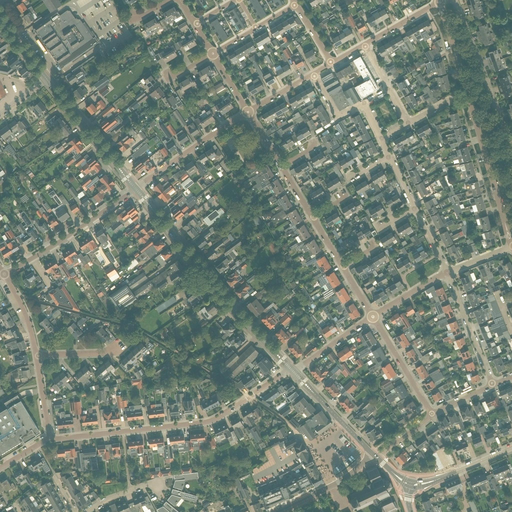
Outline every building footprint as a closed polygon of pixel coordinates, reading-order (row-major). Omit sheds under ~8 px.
[(17,6),(21,13),(27,9),(24,6),(28,3),(26,0),(23,3),(22,3),(17,6)] [(42,0),(51,12),(62,5),(58,0),(42,0)] [(468,6),(470,11),(483,6),(482,1),(479,2),(478,0),(471,0),(470,1),(471,5),(468,6)] [(251,7),(255,13),(262,9),(258,3),(251,7)] [(483,6),(470,11),(471,16),(475,15),(476,19),(483,17),(482,12),(485,11),(483,6)] [(174,7),(168,10),(173,17),(175,16),(177,18),(181,16),(178,10),(177,11),(174,7)] [(229,13),(232,18),(240,14),(236,8),(229,12),(229,13)] [(376,10),(378,13),(382,20),(388,17),(384,10),(381,11),(379,8),(376,10)] [(262,9),(255,13),(258,19),(266,15),(262,9)] [(24,16),(29,23),(33,21),(35,24),(42,19),(40,15),(35,19),(32,15),(35,12),(34,10),(30,12),(24,16)] [(61,69),(99,42),(84,22),(83,23),(81,21),(80,20),(75,19),(70,11),(67,10),(60,16),(57,12),(33,29),(57,64),(58,63),(59,65),(58,65),(61,69)] [(165,18),(161,20),(165,26),(167,25),(167,24),(171,22),(170,19),(173,17),(168,10),(163,14),(165,18)] [(378,13),(373,16),(377,23),(382,20),(378,13)] [(232,18),(236,24),(243,20),(240,14),(232,18)] [(348,20),(351,26),(352,28),(356,26),(360,32),(366,28),(361,20),(359,21),(355,23),(350,14),(346,17),(345,18),(346,19),(347,21),(348,20)] [(377,23),(373,16),(367,20),(371,27),(377,23)] [(292,17),(287,20),(291,27),(294,32),(296,36),(297,35),(295,31),(296,30),(295,28),(294,26),(297,24),(298,26),(301,25),(297,17),(294,19),(292,17)] [(155,18),(149,22),(155,31),(155,33),(158,31),(158,30),(162,27),(162,28),(164,31),(167,30),(165,26),(161,20),(157,23),(155,18)] [(209,24),(213,30),(220,25),(217,19),(209,24)] [(243,20),(236,24),(240,30),(247,26),(243,20)] [(287,20),(281,23),(285,31),(291,27),(287,20)] [(428,20),(422,24),(430,38),(434,36),(432,32),(431,32),(429,29),(432,27),(428,20)] [(155,31),(149,22),(143,25),(146,29),(142,32),(145,38),(148,36),(148,35),(152,33),(155,31)] [(276,27),(280,34),(283,38),(282,38),(285,43),(288,41),(286,37),(285,37),(283,32),(285,31),(281,23),(276,27)] [(422,24),(417,27),(423,38),(427,35),(429,38),(430,38),(422,24)] [(477,32),(479,37),(492,33),(490,27),(488,28),(486,24),(479,27),(480,31),(477,32)] [(213,30),(216,35),(224,31),(220,25),(213,30)] [(341,35),(338,36),(342,43),(348,40),(344,33),(342,30),(340,26),(337,27),(341,35)] [(274,37),(280,34),(276,27),(270,30),(274,37)] [(423,38),(417,27),(411,30),(417,40),(417,41),(423,38)] [(349,29),(344,33),(348,40),(353,36),(349,29)] [(417,40),(411,30),(408,31),(405,32),(406,33),(405,33),(408,38),(409,40),(412,38),(414,42),(417,40)] [(224,31),(216,35),(220,42),(228,38),(224,31)] [(266,32),(260,36),(265,43),(270,40),(266,32)] [(492,33),(479,37),(480,42),(484,41),(485,45),(492,43),(491,39),(494,38),(492,33)] [(189,39),(187,41),(191,48),(197,44),(194,40),(195,39),(192,34),(188,37),(189,39)] [(342,43),(338,36),(335,38),(333,35),(330,36),(336,47),(342,43)] [(178,42),(175,44),(179,49),(183,47),(185,51),(191,48),(187,41),(184,36),(181,37),(183,40),(178,43),(178,42)] [(265,43),(260,36),(255,39),(259,47),(262,45),(268,55),(271,53),(268,48),(265,43)] [(405,44),(404,43),(400,36),(394,39),(398,46),(400,49),(401,51),(404,50),(402,46),(405,44)] [(400,49),(398,46),(394,39),(392,41),(391,40),(388,42),(389,43),(394,52),(400,49)] [(433,43),(436,48),(439,46),(439,47),(443,44),(441,39),(433,43)] [(251,42),(245,45),(249,52),(255,49),(251,42)] [(389,43),(383,46),(387,53),(389,56),(394,52),(389,43)] [(164,47),(168,52),(172,59),(177,56),(175,52),(179,49),(175,44),(173,45),(173,46),(169,48),(167,45),(164,47)] [(245,45),(239,48),(244,56),(249,52),(245,45)] [(387,53),(383,46),(377,49),(379,53),(378,54),(381,59),(386,56),(385,54),(387,53)] [(439,46),(436,48),(430,51),(433,56),(437,54),(442,52),(439,47),(439,46)] [(168,53),(168,52),(165,54),(163,51),(159,54),(159,53),(155,55),(150,47),(147,49),(156,63),(163,58),(166,63),(168,61),(172,59),(168,53)] [(239,48),(234,52),(238,59),(244,56),(239,48)] [(284,54),(287,59),(292,56),(287,48),(282,51),(284,54)] [(304,55),(306,58),(309,62),(316,58),(314,55),(315,54),(313,50),(304,55)] [(487,58),(489,63),(502,59),(501,53),(498,54),(496,50),(494,51),(489,53),(490,57),(487,58)] [(238,59),(234,52),(231,53),(231,52),(228,54),(229,55),(228,55),(233,62),(236,60),(241,69),(243,68),(240,63),(238,59)] [(268,64),(271,69),(274,67),(267,55),(264,57),(268,64)] [(299,55),(291,60),(293,64),(295,63),(297,67),(301,65),(301,66),(304,65),(303,64),(304,64),(299,55)] [(14,64),(18,61),(15,56),(7,63),(10,67),(12,70),(14,69),(16,67),(14,64)] [(358,58),(353,60),(354,61),(354,62),(360,73),(365,81),(355,87),(361,99),(364,97),(363,95),(364,97),(365,96),(371,93),(373,92),(376,90),(375,88),(377,86),(366,68),(364,69),(363,68),(366,66),(361,59),(359,60),(358,58)] [(502,59),(489,63),(490,68),(494,67),(495,71),(502,69),(501,65),(504,64),(502,59)] [(435,63),(436,69),(444,67),(442,60),(435,63)] [(351,63),(341,69),(344,76),(347,74),(354,87),(365,81),(360,73),(354,62),(351,64),(351,63)] [(18,73),(23,78),(28,73),(21,65),(19,67),(21,70),(18,73)] [(288,65),(282,68),(286,75),(292,72),(288,65)] [(209,66),(204,69),(208,76),(210,74),(212,77),(216,74),(213,69),(212,70),(209,66)] [(444,67),(436,69),(433,70),(433,73),(437,72),(438,75),(446,73),(444,67)] [(286,75),(282,68),(276,72),(280,79),(286,75)] [(200,77),(197,79),(200,85),(203,83),(202,83),(207,80),(205,78),(208,76),(204,69),(198,73),(200,77)] [(86,78),(82,73),(80,70),(74,74),(67,79),(71,84),(77,80),(79,82),(86,78)] [(500,83),(497,84),(499,89),(511,84),(511,83),(511,79),(508,80),(507,76),(506,73),(501,75),(501,78),(499,79),(500,83)] [(336,84),(338,83),(333,74),(331,75),(330,74),(321,79),(330,94),(333,93),(333,94),(340,91),(336,84)] [(256,79),(252,82),(258,92),(263,88),(260,83),(263,82),(259,75),(255,78),(256,79)] [(265,79),(268,85),(275,81),(272,75),(265,79)] [(437,85),(439,84),(448,81),(446,75),(439,77),(436,78),(438,84),(437,85)] [(94,85),(98,91),(110,83),(110,82),(106,76),(94,85)] [(147,89),(156,82),(151,76),(146,79),(145,77),(140,81),(143,84),(144,84),(146,83),(147,84),(144,86),(147,89)] [(397,84),(400,90),(407,86),(404,80),(405,80),(406,78),(404,76),(398,79),(400,83),(397,84)] [(190,77),(184,81),(189,87),(191,86),(193,88),(197,86),(200,85),(197,79),(193,81),(190,77)] [(422,77),(420,79),(423,85),(428,83),(427,80),(425,81),(422,77)] [(420,79),(417,80),(411,84),(412,86),(418,82),(421,87),(423,85),(420,79)] [(189,87),(184,81),(179,84),(181,88),(176,91),(180,97),(183,95),(183,94),(187,92),(186,89),(189,87)] [(437,85),(433,88),(435,90),(437,89),(439,90),(441,91),(443,90),(450,88),(448,81),(439,84),(437,85)] [(258,92),(252,82),(246,85),(246,84),(243,86),(246,92),(249,90),(252,95),(258,92)] [(407,86),(400,90),(404,95),(410,92),(409,88),(412,87),(410,84),(407,86)] [(511,84),(499,89),(500,94),(504,93),(505,97),(510,96),(511,94),(511,92),(511,91),(511,90),(511,84)] [(85,88),(82,90),(79,87),(73,92),(79,99),(88,92),(85,88)] [(99,92),(103,96),(109,91),(105,87),(99,92)] [(155,96),(157,99),(164,94),(159,87),(150,95),(153,98),(155,96)] [(311,87),(305,90),(309,97),(310,100),(313,98),(312,96),(315,94),(311,87)] [(305,90),(300,94),(304,100),(309,97),(305,90)] [(135,98),(138,101),(145,94),(143,92),(135,98)] [(427,92),(424,94),(421,96),(424,102),(428,100),(429,103),(432,101),(427,92)] [(333,100),(339,110),(344,107),(345,108),(356,102),(352,94),(346,97),(344,93),(333,100)] [(405,97),(408,103),(415,99),(411,93),(405,97)] [(145,94),(138,101),(140,103),(147,97),(145,94)] [(300,94),(294,97),(298,104),(299,106),(300,106),(305,103),(303,100),(304,100),(300,94)] [(171,106),(174,110),(183,104),(178,98),(175,100),(172,95),(168,98),(167,96),(163,99),(166,104),(168,103),(171,107),(171,106)] [(228,97),(222,102),(228,111),(233,107),(231,103),(232,102),(228,97)] [(298,104),(294,97),(288,100),(292,107),(293,107),(294,109),(299,106),(298,104)] [(415,99),(408,103),(411,109),(418,105),(416,102),(420,100),(418,97),(415,99)] [(98,104),(94,107),(92,104),(87,108),(92,114),(100,107),(102,109),(106,106),(101,100),(97,103),(98,104)] [(140,104),(137,101),(131,106),(134,110),(140,104)] [(41,113),(46,108),(40,102),(34,107),(37,110),(34,112),(34,111),(33,112),(39,119),(43,116),(41,113)] [(215,106),(212,108),(216,113),(220,111),(222,115),(228,111),(222,102),(215,106)] [(284,103),(279,106),(282,113),(283,112),(288,109),(284,103)] [(316,111),(317,114),(324,110),(321,104),(306,113),(307,116),(311,114),(316,111)] [(97,121),(103,128),(115,118),(111,112),(115,109),(111,105),(101,114),(104,117),(101,120),(101,119),(97,121)] [(279,106),(273,109),(277,116),(278,118),(281,116),(281,117),(284,115),(283,112),(282,113),(279,106)] [(201,112),(202,113),(209,124),(215,120),(212,116),(216,113),(212,108),(210,110),(206,113),(204,110),(201,112)] [(273,109),(267,112),(273,123),(276,121),(274,117),(277,116),(273,109)] [(186,124),(176,110),(173,112),(183,127),(186,124)] [(317,114),(321,120),(327,116),(324,110),(317,114)] [(273,123),(267,112),(262,116),(266,122),(269,120),(272,127),(269,129),(272,133),(277,129),(273,123)] [(202,113),(199,115),(200,116),(196,119),(194,120),(197,126),(201,123),(204,127),(209,124),(202,113)] [(362,120),(359,115),(356,116),(355,113),(350,116),(351,119),(352,118),(355,124),(362,120)] [(450,115),(452,121),(459,119),(457,113),(450,115)] [(305,123),(309,121),(305,114),(304,115),(304,114),(297,119),(299,122),(303,119),(305,123)] [(56,116),(50,120),(56,127),(58,131),(66,124),(60,117),(58,119),(56,116)] [(327,116),(321,120),(317,122),(319,124),(322,122),(324,125),(331,121),(327,116)] [(115,118),(103,128),(106,132),(107,131),(108,133),(119,123),(117,120),(115,118)] [(21,121),(26,128),(30,125),(25,119),(21,121)] [(43,119),(34,124),(36,127),(45,122),(43,119)] [(114,130),(117,133),(129,123),(126,119),(121,123),(122,124),(114,130)] [(459,119),(452,121),(445,123),(446,126),(449,125),(450,129),(461,125),(459,119)] [(355,124),(358,130),(365,126),(362,120),(355,124)] [(15,121),(8,126),(7,126),(12,131),(13,132),(12,132),(14,134),(18,131),(19,132),(24,127),(20,121),(17,123),(15,121)] [(347,129),(343,122),(342,121),(338,123),(341,128),(343,132),(346,130),(345,130),(347,129)] [(189,131),(193,136),(199,132),(196,128),(195,126),(192,123),(190,125),(187,127),(189,131)] [(314,123),(311,125),(313,129),(314,129),(317,134),(323,131),(320,127),(317,129),(314,123)] [(340,134),(341,134),(341,133),(343,132),(341,128),(338,123),(335,125),(334,126),(338,132),(340,134)] [(58,131),(61,136),(60,137),(62,139),(69,134),(72,132),(70,129),(66,124),(58,131)] [(166,127),(173,136),(176,133),(170,124),(166,127)] [(305,124),(299,127),(301,130),(305,137),(310,134),(305,124)] [(427,124),(422,128),(425,134),(431,131),(427,124)] [(116,144),(119,148),(132,138),(137,134),(141,131),(136,125),(132,128),(134,131),(123,139),(116,144)] [(7,126),(8,126),(7,126),(0,131),(0,133),(4,139),(4,138),(8,143),(12,139),(9,135),(12,132),(13,132),(12,131),(7,126)] [(360,134),(360,135),(367,132),(365,126),(358,130),(352,133),(353,136),(354,137),(360,134)] [(301,130),(299,127),(297,129),(297,130),(293,133),(295,136),(296,135),(299,140),(300,141),(303,139),(302,138),(305,137),(301,130)] [(451,134),(452,137),(463,134),(461,127),(454,129),(455,133),(451,134)] [(425,134),(422,128),(416,131),(420,138),(422,136),(424,139),(427,138),(425,134)] [(178,138),(177,138),(181,144),(188,139),(184,133),(184,134),(182,130),(179,132),(176,135),(178,138)] [(288,147),(284,140),(278,130),(273,134),(275,138),(278,135),(279,137),(282,142),(275,146),(278,150),(281,148),(283,150),(288,147)] [(141,131),(137,134),(141,140),(146,137),(142,131),(141,131)] [(367,132),(360,135),(363,141),(370,138),(367,132)] [(411,132),(405,135),(409,141),(414,138),(411,132)] [(321,138),(324,143),(331,139),(327,134),(321,138)] [(457,139),(458,142),(465,140),(465,139),(466,139),(465,136),(464,136),(463,134),(452,137),(449,138),(450,141),(457,139)] [(405,135),(399,138),(403,145),(409,141),(405,135)] [(63,147),(66,151),(80,141),(77,138),(75,137),(63,147)] [(290,137),(284,140),(288,147),(291,145),(291,146),(294,144),(294,143),(290,137)] [(331,139),(324,143),(328,149),(334,145),(333,142),(336,140),(334,137),(331,139)] [(132,138),(119,148),(123,152),(129,147),(135,142),(133,141),(134,140),(132,138)] [(403,145),(399,138),(393,141),(397,148),(400,146),(403,151),(400,153),(401,156),(407,152),(403,145)] [(173,143),(170,139),(168,141),(166,139),(163,141),(165,143),(170,152),(176,148),(173,143)] [(364,143),(367,149),(374,146),(371,140),(364,143)] [(80,141),(66,151),(68,153),(74,148),(76,150),(78,153),(83,149),(81,146),(82,146),(82,144),(80,141)] [(136,147),(132,151),(134,153),(144,146),(146,144),(144,141),(138,146),(136,147)] [(417,146),(412,148),(414,151),(422,147),(419,142),(416,144),(417,146)] [(7,150),(12,156),(16,153),(9,144),(5,147),(6,148),(6,149),(7,150)] [(134,153),(131,156),(134,160),(147,149),(144,146),(134,153)] [(374,146),(367,149),(364,151),(365,154),(369,152),(370,155),(377,152),(374,146)] [(457,154),(458,157),(469,153),(467,147),(460,149),(461,153),(457,154)] [(206,152),(209,156),(211,159),(214,157),(215,159),(222,154),(217,148),(213,151),(212,148),(206,152)] [(358,156),(357,155),(355,151),(353,149),(350,151),(354,159),(358,156)] [(322,152),(316,156),(320,162),(322,165),(331,159),(329,154),(324,157),(322,152)] [(198,158),(201,162),(202,163),(205,161),(207,164),(210,162),(204,153),(198,158)] [(342,155),(344,159),(348,165),(354,162),(349,153),(347,153),(345,154),(344,153),(342,155)] [(416,158),(415,155),(413,156),(411,153),(401,158),(404,164),(411,161),(416,158)] [(458,157),(454,158),(454,159),(455,160),(458,159),(459,163),(471,160),(469,153),(458,157)] [(82,169),(84,171),(96,161),(93,157),(91,159),(87,155),(83,158),(82,157),(76,162),(78,165),(85,159),(87,162),(86,162),(87,163),(81,168),(82,169)] [(133,165),(136,169),(148,159),(146,156),(140,161),(139,160),(133,165)] [(320,162),(316,156),(311,159),(315,166),(320,162)] [(65,162),(68,166),(74,161),(72,157),(65,162)] [(148,159),(136,169),(139,172),(145,167),(146,169),(148,173),(156,168),(153,164),(153,165),(150,161),(148,159)] [(344,159),(339,162),(343,169),(348,165),(344,159)] [(96,161),(84,171),(82,173),(84,176),(90,172),(93,176),(98,171),(102,168),(96,161)] [(411,161),(404,164),(407,170),(414,166),(411,161)] [(185,167),(188,171),(190,175),(198,170),(192,162),(185,167)] [(310,169),(305,162),(305,163),(305,162),(302,163),(302,164),(300,166),(306,176),(309,175),(306,171),(310,169)] [(464,164),(466,170),(473,168),(471,162),(464,164)] [(199,166),(201,169),(205,174),(208,172),(202,164),(199,166)] [(258,177),(263,174),(270,170),(267,165),(261,168),(259,165),(246,173),(248,176),(255,171),(255,172),(259,170),(260,173),(257,175),(258,177)] [(302,181),(304,185),(309,181),(306,176),(300,166),(294,169),(298,176),(301,174),(305,179),(302,181)] [(336,166),(333,167),(335,171),(334,171),(338,177),(342,175),(336,166)] [(411,178),(418,174),(421,173),(420,170),(417,171),(415,168),(408,172),(411,178)] [(475,174),(473,168),(466,170),(463,171),(464,177),(475,174)] [(263,174),(267,180),(273,175),(270,170),(263,174)] [(382,171),(376,174),(380,181),(382,183),(384,182),(382,180),(386,177),(382,171)] [(181,184),(185,190),(194,183),(189,177),(186,173),(183,176),(186,180),(181,184)] [(371,183),(376,192),(377,194),(380,193),(381,192),(377,185),(376,186),(375,184),(380,181),(376,174),(371,178),(373,182),(371,183)] [(418,174),(411,178),(414,184),(421,180),(418,174)] [(99,186),(97,188),(99,191),(112,181),(110,178),(108,178),(105,175),(100,179),(99,179),(99,180),(102,183),(99,186)] [(317,181),(321,188),(323,186),(321,181),(318,177),(318,176),(314,179),(316,182),(317,181)] [(444,176),(439,179),(444,189),(448,187),(446,180),(444,176)] [(83,188),(92,181),(89,178),(81,185),(83,188)] [(332,181),(336,188),(341,184),(337,178),(332,181)] [(270,187),(272,190),(280,185),(277,179),(270,183),(269,181),(266,183),(261,186),(262,188),(263,189),(267,186),(268,188),(270,187)] [(321,181),(323,186),(326,190),(328,189),(330,191),(336,188),(332,181),(326,185),(323,180),(321,181)] [(92,181),(85,187),(87,190),(89,189),(93,185),(94,184),(92,181)] [(99,192),(93,197),(98,202),(104,197),(103,196),(106,194),(105,192),(108,190),(109,191),(114,186),(115,184),(112,181),(99,191),(100,192),(99,192)] [(366,181),(360,184),(364,191),(370,187),(366,181)] [(425,188),(429,185),(428,183),(425,184),(424,181),(415,185),(418,191),(425,188)] [(479,188),(478,185),(479,185),(478,182),(477,182),(470,184),(470,183),(467,184),(466,185),(465,187),(466,189),(467,189),(468,191),(472,190),(479,188)] [(30,188),(34,194),(38,192),(35,189),(36,188),(32,183),(30,185),(30,184),(27,185),(30,189),(30,188)] [(155,193),(158,196),(171,185),(169,183),(166,186),(164,184),(162,186),(159,183),(154,188),(156,190),(156,191),(155,193)] [(364,191),(360,184),(354,188),(358,194),(361,192),(364,196),(366,195),(364,191)] [(431,192),(429,188),(431,187),(430,184),(429,185),(425,188),(418,191),(421,197),(431,192)] [(18,195),(23,191),(19,185),(13,189),(18,195)] [(171,185),(158,196),(160,199),(162,199),(165,202),(171,197),(168,194),(174,189),(172,187),(171,185)] [(267,203),(270,201),(275,198),(274,196),(283,190),(280,185),(272,190),(274,193),(272,194),(273,196),(268,198),(269,199),(265,201),(267,203)] [(68,189),(68,190),(74,198),(77,196),(78,195),(72,186),(71,187),(68,189)] [(313,188),(315,191),(319,198),(325,194),(321,188),(318,190),(316,186),(313,188)] [(479,188),(468,191),(469,194),(472,193),(473,196),(481,194),(479,188)] [(315,191),(310,195),(314,201),(319,198),(315,191)] [(79,199),(80,201),(81,201),(84,206),(90,202),(87,198),(89,196),(86,192),(83,193),(85,195),(83,196),(79,199)] [(380,193),(377,194),(383,203),(385,201),(382,196),(383,195),(381,192),(380,193)] [(24,202),(28,197),(24,194),(20,199),(24,202)] [(64,205),(58,197),(56,194),(52,197),(59,206),(60,205),(63,203),(64,206),(64,205)] [(376,199),(380,205),(383,203),(377,194),(373,197),(375,200),(376,199)] [(68,203),(62,195),(58,197),(64,205),(68,203)] [(171,212),(174,216),(187,206),(196,198),(195,197),(191,197),(186,202),(180,195),(173,201),(173,202),(178,207),(171,212)] [(277,202),(279,206),(289,200),(285,195),(278,199),(280,201),(277,202)] [(385,201),(389,208),(395,205),(391,198),(389,195),(387,196),(389,199),(385,201)] [(391,198),(395,205),(401,201),(397,195),(391,198)] [(472,206),(476,205),(483,202),(481,196),(474,198),(475,202),(471,203),(472,206)] [(289,200),(279,206),(278,207),(279,208),(280,209),(281,209),(282,209),(284,208),(285,210),(292,206),(289,200)] [(424,203),(427,209),(434,205),(431,200),(424,203)] [(353,203),(347,206),(351,213),(352,214),(363,208),(361,205),(359,201),(358,201),(353,204),(353,203)] [(473,212),(474,216),(480,214),(479,211),(485,209),(483,202),(476,205),(478,211),(473,212)] [(79,209),(76,205),(75,204),(72,206),(71,203),(68,205),(73,213),(79,209)] [(434,205),(427,209),(430,215),(438,211),(437,210),(438,209),(439,210),(442,209),(439,203),(434,206),(434,205)] [(122,218),(135,208),(132,205),(125,210),(121,213),(117,216),(114,218),(118,222),(122,218)] [(380,205),(375,208),(379,215),(384,211),(380,205)] [(187,206),(174,216),(177,220),(184,215),(182,213),(189,208),(187,206)] [(351,213),(347,206),(341,210),(345,216),(351,213)] [(365,211),(367,215),(368,215),(369,217),(372,216),(373,218),(379,215),(375,208),(373,206),(365,211)] [(187,212),(190,215),(196,210),(193,207),(187,212)] [(39,210),(43,216),(43,215),(52,228),(58,223),(52,214),(48,216),(46,212),(43,208),(39,210)] [(66,212),(64,208),(59,211),(58,210),(56,211),(54,208),(52,209),(58,218),(59,217),(62,222),(63,220),(64,221),(67,220),(66,219),(70,216),(66,211),(66,212)] [(133,222),(138,217),(136,215),(135,215),(135,214),(138,212),(135,208),(122,218),(125,222),(130,218),(133,222)] [(204,219),(209,226),(221,216),(225,214),(221,208),(217,211),(216,210),(204,219)] [(289,221),(290,220),(299,215),(295,209),(286,215),(289,221)] [(272,217),(274,220),(279,216),(284,213),(285,213),(283,210),(278,213),(272,217)] [(279,216),(274,220),(272,221),(273,223),(276,223),(283,220),(281,218),(285,216),(284,213),(279,216)] [(336,213),(331,216),(335,223),(340,219),(336,213)] [(431,217),(434,223),(441,219),(443,218),(444,218),(444,217),(442,215),(439,216),(438,213),(431,217)] [(478,219),(480,225),(489,222),(487,216),(482,217),(481,214),(480,214),(474,216),(475,216),(474,216),(475,220),(478,219)] [(287,229),(289,231),(296,226),(295,224),(302,220),(299,215),(290,220),(292,223),(290,224),(291,226),(287,229)] [(41,225),(35,216),(30,219),(33,225),(35,224),(40,231),(41,230),(43,233),(49,229),(44,222),(41,225)] [(335,223),(331,216),(325,220),(329,226),(335,223)] [(441,219),(434,223),(437,228),(444,225),(443,225),(445,224),(447,227),(453,224),(451,220),(446,223),(443,218),(441,219)] [(199,226),(202,224),(200,222),(199,223),(196,220),(194,221),(193,219),(183,227),(192,238),(202,230),(199,226)] [(111,228),(115,233),(124,226),(119,221),(111,228)] [(489,222),(480,225),(477,226),(478,229),(482,227),(483,231),(491,229),(489,222)] [(28,234),(25,230),(21,223),(17,226),(22,234),(19,236),(18,236),(16,237),(21,246),(24,243),(26,245),(30,242),(32,240),(28,234)] [(402,226),(406,233),(407,235),(413,231),(408,223),(402,226)] [(38,237),(33,230),(29,224),(27,226),(29,228),(25,230),(28,234),(32,240),(32,241),(38,237)] [(297,234),(298,236),(308,230),(306,227),(305,227),(304,225),(298,229),(296,226),(289,231),(285,234),(286,237),(290,234),(292,237),(295,235),(297,234)] [(134,226),(125,232),(128,236),(137,229),(134,226)] [(136,236),(138,239),(151,229),(149,226),(147,226),(141,230),(142,230),(139,232),(140,233),(136,236)] [(406,233),(402,226),(396,229),(401,236),(406,233)] [(196,243),(200,248),(207,243),(204,239),(215,231),(212,227),(205,233),(201,236),(202,237),(196,243)] [(354,230),(351,232),(357,240),(359,239),(360,240),(366,237),(362,230),(360,227),(354,230)] [(367,227),(362,230),(366,237),(371,233),(367,227)] [(9,228),(4,232),(7,236),(8,235),(10,237),(14,235),(12,233),(9,228)] [(151,229),(138,239),(140,242),(141,241),(144,244),(148,240),(148,239),(149,239),(148,238),(153,234),(154,232),(151,229)] [(107,239),(106,236),(102,230),(95,234),(99,240),(102,244),(100,245),(102,248),(108,245),(105,240),(107,239)] [(295,248),(298,246),(303,243),(302,241),(310,236),(307,231),(308,230),(298,236),(300,241),(301,241),(296,244),(290,247),(292,250),(295,248)] [(440,235),(443,241),(450,237),(453,236),(452,233),(448,235),(447,231),(440,235)] [(484,233),(486,239),(493,237),(491,231),(484,233)] [(346,236),(343,237),(349,247),(355,243),(354,242),(357,240),(351,232),(349,233),(351,237),(347,239),(346,236)] [(391,233),(386,236),(391,245),(397,242),(398,243),(400,242),(395,233),(393,235),(391,233)] [(450,237),(443,241),(446,247),(453,243),(451,240),(452,239),(453,240),(460,236),(458,233),(456,234),(453,236),(450,237)] [(391,245),(386,236),(383,238),(383,237),(380,238),(380,239),(384,246),(387,244),(389,247),(391,245)] [(91,237),(85,240),(91,250),(91,251),(93,254),(99,250),(91,237)] [(224,244),(228,240),(226,237),(221,241),(221,240),(217,243),(217,244),(212,248),(208,251),(209,252),(206,255),(210,260),(217,255),(214,252),(220,247),(220,248),(224,245),(224,244)] [(349,247),(343,237),(341,239),(343,242),(340,244),(344,250),(349,247)] [(493,237),(486,239),(479,241),(480,245),(485,244),(486,247),(491,246),(491,244),(495,243),(493,237)] [(242,243),(238,239),(232,244),(234,246),(231,248),(230,245),(223,251),(226,255),(242,243)] [(9,248),(12,253),(19,249),(16,244),(14,240),(9,243),(8,241),(6,242),(5,242),(7,245),(9,248)] [(91,250),(85,240),(79,244),(85,254),(91,251),(91,250)] [(128,265),(131,269),(147,257),(146,256),(147,255),(150,258),(159,251),(159,252),(162,249),(161,248),(164,245),(160,240),(154,245),(153,244),(128,265)] [(139,250),(142,253),(153,244),(150,240),(139,250)] [(306,252),(307,251),(310,249),(317,245),(314,240),(304,245),(303,243),(298,246),(295,248),(297,251),(303,247),(306,252)] [(5,242),(5,241),(2,242),(3,244),(0,245),(0,249),(1,251),(0,251),(2,255),(3,255),(5,257),(12,253),(9,248),(5,242)] [(267,246),(273,255),(278,252),(272,243),(267,246)] [(305,259),(306,262),(312,259),(310,256),(320,250),(317,245),(310,249),(307,251),(310,256),(305,259)] [(458,250),(457,247),(455,248),(453,245),(447,248),(450,254),(456,251),(458,250)] [(416,249),(418,252),(422,259),(428,255),(424,248),(423,249),(422,246),(416,249)] [(73,248),(68,251),(76,265),(79,263),(77,259),(79,258),(73,248)] [(422,259),(418,252),(416,249),(416,248),(407,253),(409,255),(410,257),(411,259),(412,261),(415,260),(416,262),(417,262),(422,259)] [(172,254),(170,252),(170,251),(169,250),(168,250),(168,249),(162,254),(161,253),(154,258),(156,260),(159,258),(162,262),(165,259),(166,260),(169,258),(169,257),(172,254)] [(456,251),(450,254),(452,260),(455,259),(457,262),(461,260),(458,253),(460,252),(458,250),(456,251)] [(70,266),(73,264),(75,266),(77,265),(76,265),(68,251),(63,255),(70,266)] [(383,252),(377,256),(381,262),(383,265),(384,266),(386,265),(384,261),(387,259),(383,252)] [(227,259),(225,260),(221,263),(216,268),(220,272),(223,270),(223,271),(226,268),(227,268),(229,266),(227,264),(233,259),(229,254),(225,256),(227,259)] [(400,258),(399,258),(401,262),(405,269),(411,265),(410,263),(412,261),(411,259),(410,257),(409,255),(407,256),(406,257),(407,258),(405,260),(404,258),(403,258),(403,257),(402,257),(400,258)] [(314,263),(317,268),(327,262),(324,256),(317,261),(315,257),(312,259),(306,262),(305,263),(307,267),(314,263)] [(371,259),(373,261),(370,263),(373,267),(375,270),(378,268),(376,265),(379,264),(380,266),(383,265),(381,262),(377,256),(371,259)] [(88,263),(84,257),(80,259),(84,266),(88,263)] [(401,262),(399,258),(396,260),(398,264),(396,265),(400,272),(405,269),(401,262)] [(500,274),(502,273),(501,273),(511,268),(511,267),(509,262),(507,263),(504,259),(500,261),(504,269),(499,271),(500,274)] [(54,260),(49,263),(60,280),(62,278),(56,268),(58,267),(54,260)] [(133,293),(127,284),(109,296),(120,311),(137,299),(154,287),(154,286),(176,271),(182,267),(177,261),(172,265),(173,267),(168,272),(167,270),(151,282),(150,281),(133,293)] [(327,262),(317,268),(318,270),(320,269),(322,273),(331,267),(327,262)] [(363,264),(361,266),(367,275),(369,273),(367,271),(370,269),(372,272),(375,270),(373,267),(370,263),(368,264),(366,262),(363,264)] [(60,280),(49,263),(44,267),(50,276),(53,275),(56,280),(54,281),(58,287),(49,293),(56,305),(78,311),(79,310),(64,286),(63,284),(62,283),(60,280)] [(59,265),(65,274),(68,271),(63,263),(59,265)] [(390,271),(395,269),(393,265),(392,264),(385,268),(388,273),(390,271)] [(105,271),(109,278),(117,273),(112,266),(105,271)] [(367,275),(361,266),(355,269),(359,276),(363,274),(364,276),(367,275)] [(485,273),(486,275),(488,280),(493,277),(492,272),(490,272),(489,268),(484,269),(485,273)] [(502,273),(500,274),(501,277),(503,276),(506,282),(510,280),(508,277),(511,275),(511,268),(501,273),(502,273)] [(170,279),(173,283),(180,278),(182,280),(185,278),(188,274),(184,269),(180,272),(178,274),(177,274),(170,279)] [(460,279),(463,285),(473,281),(469,271),(461,274),(463,278),(460,279)] [(23,280),(28,287),(34,283),(32,280),(35,277),(32,272),(26,276),(27,278),(23,280)] [(131,289),(147,278),(143,272),(127,283),(131,289)] [(230,279),(227,281),(231,286),(238,281),(242,279),(239,275),(238,275),(235,272),(231,275),(228,277),(230,279)] [(324,286),(325,285),(337,277),(335,275),(336,275),(334,272),(326,276),(326,275),(322,277),(324,281),(322,282),(324,286)] [(245,290),(249,287),(247,284),(254,279),(252,277),(246,282),(241,285),(242,286),(236,292),(240,297),(243,295),(244,296),(243,296),(245,299),(250,296),(245,290)] [(324,296),(332,291),(335,290),(333,287),(340,283),(337,277),(325,285),(328,289),(325,291),(322,292),(324,296)] [(391,279),(394,284),(398,290),(404,287),(400,280),(397,282),(394,277),(391,279)] [(365,287),(366,287),(371,283),(369,279),(363,282),(365,287)] [(156,286),(159,290),(167,284),(165,280),(156,286)] [(474,280),(473,281),(463,285),(465,291),(473,288),(471,285),(475,283),(474,280)] [(36,285),(39,289),(45,286),(42,281),(36,285)] [(371,283),(366,287),(365,287),(368,292),(375,288),(371,283)] [(398,290),(394,284),(389,287),(393,294),(398,290)] [(433,286),(425,290),(427,294),(430,292),(435,289),(433,286)] [(309,295),(304,287),(299,290),(304,298),(309,295)] [(432,295),(433,297),(445,293),(442,287),(436,290),(437,293),(432,295)] [(205,295),(202,291),(201,291),(200,289),(198,291),(195,288),(185,296),(190,302),(195,298),(194,297),(196,295),(199,300),(205,295)] [(335,301),(336,300),(346,293),(343,288),(336,292),(334,294),(335,295),(333,297),(333,298),(335,301)] [(380,288),(376,290),(378,294),(382,300),(384,299),(385,300),(388,298),(387,297),(388,297),(384,290),(383,290),(382,288),(380,288)] [(378,294),(376,290),(373,291),(375,295),(372,297),(376,304),(382,300),(378,294)] [(250,302),(247,305),(251,311),(252,310),(260,304),(257,300),(262,296),(261,294),(260,292),(259,291),(251,299),(252,301),(250,302)] [(467,295),(469,301),(477,298),(480,297),(479,294),(475,296),(474,292),(467,295)] [(336,300),(337,302),(339,301),(341,304),(350,299),(346,293),(336,300)] [(434,303),(435,306),(440,304),(440,305),(446,302),(445,300),(447,299),(445,293),(433,297),(430,299),(431,301),(434,299),(436,303),(434,303)] [(304,298),(309,306),(313,303),(309,295),(304,298)] [(477,298),(469,301),(472,307),(479,304),(478,301),(481,300),(481,301),(484,300),(484,298),(483,296),(480,297),(477,298)] [(174,297),(162,303),(164,307),(176,301),(174,297)] [(260,304),(252,310),(256,316),(260,313),(263,310),(265,313),(270,309),(275,305),(272,301),(263,308),(260,304)] [(212,312),(216,309),(212,303),(208,307),(206,309),(204,307),(201,310),(208,319),(211,316),(210,314),(212,312)] [(343,315),(344,316),(356,309),(353,303),(349,306),(344,309),(345,311),(344,311),(343,315)] [(435,313),(436,316),(438,315),(451,310),(449,304),(442,307),(443,310),(435,313)] [(406,311),(407,312),(405,313),(407,316),(414,312),(411,305),(405,309),(407,311),(406,311)] [(484,311),(482,312),(481,308),(473,311),(476,317),(483,314),(486,313),(488,312),(490,312),(493,310),(492,307),(491,307),(488,308),(484,310),(484,311)] [(40,323),(44,328),(54,319),(61,313),(58,309),(53,314),(52,317),(48,321),(46,318),(40,323)] [(339,322),(340,323),(351,317),(352,319),(359,314),(356,309),(344,316),(337,320),(339,322)] [(272,318),(266,324),(270,329),(278,322),(275,319),(280,315),(282,316),(285,313),(282,310),(280,311),(276,315),(273,317),(272,318)] [(324,311),(330,321),(330,320),(333,319),(326,310),(324,311)] [(438,315),(436,316),(437,319),(446,315),(447,318),(454,315),(451,310),(438,315)] [(0,318),(1,320),(3,323),(10,318),(7,312),(0,316),(0,318)] [(273,315),(270,312),(261,320),(266,324),(272,318),(273,317),(276,315),(276,314),(275,313),(273,315)] [(483,314),(476,317),(478,323),(485,321),(484,317),(487,316),(489,315),(488,312),(483,314)] [(402,319),(398,313),(392,316),(393,317),(390,319),(391,319),(390,320),(391,323),(392,322),(394,324),(396,322),(396,323),(399,321),(401,325),(404,324),(407,328),(410,326),(405,317),(402,319)] [(279,320),(282,323),(288,317),(286,314),(279,320)] [(68,328),(72,333),(78,328),(78,327),(84,322),(87,320),(86,318),(83,317),(78,322),(78,324),(76,325),(74,323),(75,321),(73,318),(72,319),(72,318),(67,323),(70,326),(68,328)] [(288,317),(282,323),(284,326),(291,320),(288,317)] [(10,318),(3,323),(5,326),(6,329),(14,324),(10,318)] [(54,319),(44,328),(48,333),(49,333),(52,336),(59,330),(56,326),(55,327),(53,324),(56,321),(54,319)] [(311,321),(315,325),(318,329),(320,328),(317,323),(314,319),(311,321)] [(480,327),(482,333),(499,326),(498,324),(497,321),(496,319),(493,320),(495,324),(491,325),(491,327),(488,328),(487,324),(480,327)] [(199,325),(202,328),(209,323),(206,320),(199,325)] [(209,325),(218,334),(223,329),(214,320),(209,325)] [(330,321),(325,324),(332,333),(337,330),(334,326),(330,320),(330,321)] [(446,325),(448,331),(451,329),(458,327),(456,321),(449,324),(448,324),(447,321),(441,323),(439,324),(439,325),(440,328),(446,325)] [(78,328),(72,333),(76,338),(78,336),(81,339),(88,333),(84,328),(87,325),(84,322),(78,327),(78,328)] [(95,333),(100,338),(108,330),(109,330),(107,327),(104,330),(102,327),(103,326),(101,324),(99,323),(95,327),(98,331),(95,333)] [(226,332),(221,337),(225,340),(229,336),(233,332),(232,331),(235,328),(230,323),(226,327),(224,329),(226,332)] [(332,333),(325,324),(320,328),(326,337),(332,333)] [(296,336),(304,329),(301,326),(293,333),(296,336)] [(496,333),(498,336),(503,335),(502,333),(501,330),(500,327),(499,326),(482,333),(485,340),(492,337),(491,333),(493,332),(494,334),(496,333)] [(275,334),(279,339),(286,333),(283,330),(284,329),(283,327),(275,334)] [(445,342),(448,341),(448,340),(455,337),(454,335),(460,332),(458,327),(451,329),(448,331),(447,331),(448,334),(452,332),(453,335),(443,339),(445,342)] [(10,336),(12,339),(14,337),(15,338),(20,335),(16,329),(11,332),(10,330),(7,331),(10,336)] [(100,338),(104,343),(106,341),(109,344),(116,339),(108,330),(100,338)] [(303,330),(297,336),(296,337),(299,340),(306,333),(303,330)] [(287,331),(286,333),(279,339),(283,343),(292,336),(287,331)] [(373,337),(370,331),(363,335),(361,331),(358,334),(360,337),(359,338),(362,343),(363,342),(373,337)] [(398,340),(400,342),(410,336),(412,335),(410,332),(405,336),(403,333),(400,335),(399,335),(399,336),(397,337),(397,338),(396,339),(397,340),(398,340)] [(236,342),(239,345),(242,343),(245,339),(243,337),(240,334),(235,338),(233,336),(229,340),(228,341),(232,345),(236,342)] [(409,344),(408,342),(412,340),(410,336),(400,342),(401,345),(400,345),(402,348),(403,347),(403,348),(409,344)] [(373,337),(363,342),(362,343),(364,346),(368,344),(369,347),(376,342),(373,337)] [(448,340),(448,341),(449,344),(452,342),(456,341),(459,349),(463,347),(462,345),(465,343),(462,338),(456,340),(455,337),(448,340)] [(11,342),(5,345),(6,348),(9,347),(10,345),(12,349),(18,347),(20,350),(26,348),(23,340),(18,342),(17,340),(11,342)] [(344,349),(342,350),(347,357),(352,354),(353,353),(351,351),(353,350),(356,348),(353,344),(350,340),(348,342),(350,345),(348,347),(347,347),(346,346),(343,348),(344,349)] [(288,349),(293,353),(299,347),(296,345),(298,343),(296,341),(288,349)] [(486,343),(489,350),(496,347),(494,341),(486,343)] [(141,343),(137,348),(142,353),(146,357),(148,355),(144,351),(149,346),(152,348),(154,345),(148,342),(144,346),(141,343)] [(299,347),(293,353),(297,358),(305,350),(305,347),(303,344),(299,347)] [(251,346),(245,351),(239,357),(235,353),(222,365),(218,368),(230,381),(233,378),(259,354),(251,345),(251,346)] [(227,360),(235,352),(230,347),(225,352),(225,357),(227,360)] [(304,354),(306,357),(314,350),(311,347),(304,354)] [(370,357),(371,360),(372,360),(383,353),(379,347),(372,352),(374,355),(370,357)] [(496,347),(489,350),(491,356),(498,353),(496,347)] [(137,348),(131,352),(137,358),(139,359),(141,357),(144,359),(146,357),(142,353),(137,348)] [(408,351),(406,352),(409,358),(415,354),(418,352),(419,352),(417,348),(415,348),(413,348),(412,349),(410,350),(409,350),(408,351)] [(460,350),(461,353),(463,359),(470,356),(468,351),(465,352),(464,349),(460,350)] [(342,350),(337,354),(340,358),(342,361),(347,357),(342,350)] [(27,362),(27,361),(28,361),(27,358),(26,355),(22,355),(22,351),(19,352),(13,354),(13,358),(15,357),(16,364),(21,363),(27,362)] [(363,354),(358,357),(360,359),(365,356),(370,353),(368,351),(363,353),(363,354)] [(126,357),(131,363),(133,365),(134,366),(136,364),(135,363),(138,361),(136,359),(137,358),(131,352),(126,357)] [(336,358),(332,352),(327,355),(331,361),(336,358)] [(415,354),(409,358),(412,363),(417,360),(419,359),(417,357),(421,355),(419,352),(418,352),(415,354)] [(360,359),(358,357),(356,353),(353,355),(356,360),(355,361),(358,366),(355,368),(356,370),(364,364),(360,359)] [(372,360),(371,360),(372,363),(377,360),(379,363),(386,358),(383,353),(372,360)] [(428,353),(419,359),(421,361),(430,355),(429,353),(428,353)] [(430,355),(421,361),(423,364),(432,359),(430,355)] [(253,363),(255,365),(257,364),(261,369),(270,361),(265,356),(260,361),(258,359),(253,363)] [(131,363),(126,357),(121,362),(124,365),(121,367),(124,371),(125,372),(128,369),(127,367),(131,363)] [(493,360),(495,366),(502,363),(500,357),(493,360)] [(177,366),(179,363),(172,358),(171,360),(170,359),(169,360),(168,359),(166,363),(165,364),(164,364),(154,371),(157,375),(167,368),(168,366),(171,368),(174,364),(177,366)] [(502,363),(495,366),(498,372),(505,369),(504,366),(511,362),(511,364),(511,358),(508,360),(508,361),(503,363),(502,363)] [(270,361),(261,369),(265,373),(263,374),(266,377),(271,373),(268,370),(274,366),(273,364),(270,360),(270,361)] [(108,361),(103,365),(109,371),(114,367),(108,361)] [(463,362),(458,364),(458,365),(452,367),(453,370),(461,367),(462,369),(467,368),(468,370),(474,368),(472,362),(465,364),(465,365),(464,365),(463,362)] [(344,363),(340,365),(341,367),(342,366),(347,373),(348,375),(351,373),(344,363)] [(381,376),(385,373),(392,369),(389,363),(382,368),(383,370),(381,371),(381,373),(379,374),(381,376)] [(416,368),(419,374),(425,370),(429,368),(427,365),(424,367),(422,364),(416,368)] [(7,373),(9,380),(30,377),(28,365),(21,366),(7,373)] [(109,371),(103,365),(98,370),(100,371),(97,374),(100,377),(101,378),(103,381),(109,376),(111,374),(109,371)] [(310,372),(315,377),(324,369),(321,366),(320,367),(318,365),(310,372)] [(328,374),(331,376),(339,369),(336,366),(328,374)] [(341,367),(331,376),(334,379),(341,372),(344,376),(347,373),(342,366),(341,367)] [(378,366),(370,372),(371,374),(380,369),(378,366)] [(86,367),(81,371),(86,377),(88,379),(90,377),(88,375),(91,373),(89,370),(88,369),(86,367)] [(254,379),(257,377),(250,367),(246,370),(249,374),(245,377),(251,385),(256,382),(254,379)] [(326,374),(329,371),(325,367),(324,369),(315,377),(319,381),(327,374),(326,374)] [(382,385),(384,388),(392,384),(390,381),(397,377),(395,374),(396,374),(392,369),(385,373),(388,379),(385,380),(386,381),(381,383),(382,385)] [(425,370),(419,374),(422,379),(428,375),(425,370)] [(81,381),(83,380),(87,385),(91,382),(88,379),(86,377),(81,371),(76,375),(81,381)] [(58,377),(65,385),(70,390),(72,388),(68,383),(66,381),(71,376),(68,372),(65,374),(63,372),(58,377)] [(436,374),(431,377),(432,380),(425,384),(429,390),(435,386),(433,383),(443,377),(440,372),(439,373),(436,374)] [(470,386),(461,390),(460,388),(458,389),(458,390),(459,391),(460,395),(475,388),(473,383),(480,380),(477,374),(470,377),(472,380),(469,381),(470,386)] [(197,380),(200,385),(211,380),(206,376),(202,378),(197,380)] [(65,385),(58,377),(53,381),(55,383),(53,386),(58,392),(61,389),(59,387),(62,384),(63,387),(65,385)] [(247,388),(251,385),(245,377),(238,383),(234,381),(232,384),(240,389),(245,386),(247,388)] [(131,380),(131,385),(136,384),(137,388),(142,388),(141,379),(131,380)] [(343,388),(346,391),(356,382),(354,379),(352,381),(352,380),(343,388)] [(325,388),(329,392),(335,386),(336,386),(338,384),(336,381),(334,382),(332,380),(325,388)] [(346,391),(349,394),(356,388),(356,387),(360,383),(358,380),(356,382),(346,391)] [(290,400),(298,394),(295,391),(294,392),(292,390),(295,388),(291,382),(287,385),(286,385),(283,387),(283,386),(281,386),(278,388),(276,390),(276,389),(264,397),(261,402),(269,407),(272,402),(271,401),(280,395),(280,394),(278,392),(280,390),(282,394),(285,392),(290,400)] [(392,384),(384,388),(382,390),(384,392),(386,391),(387,392),(394,387),(392,384)] [(397,394),(405,389),(402,384),(396,387),(393,389),(395,393),(392,395),(391,393),(385,396),(387,400),(397,394)] [(335,386),(329,392),(333,397),(341,390),(339,388),(338,389),(336,386),(335,386)] [(432,395),(435,401),(443,396),(446,401),(452,398),(450,393),(445,395),(443,390),(444,390),(441,386),(433,391),(434,394),(432,395)] [(405,389),(397,394),(387,400),(389,404),(395,400),(394,398),(398,396),(400,400),(408,395),(405,389)] [(510,399),(505,389),(499,392),(502,398),(505,397),(507,401),(510,399)] [(339,403),(344,408),(350,402),(350,401),(350,402),(351,400),(353,399),(349,394),(346,391),(342,394),(345,398),(339,403)] [(211,400),(208,402),(212,409),(220,404),(218,401),(221,400),(217,394),(215,395),(212,397),(210,398),(211,400)] [(0,412),(0,453),(27,437),(29,439),(40,433),(17,395),(4,403),(7,408),(5,409),(0,412)] [(484,399),(486,404),(488,407),(495,404),(496,407),(501,405),(499,401),(497,396),(493,398),(492,395),(484,399)] [(298,412),(299,412),(309,404),(303,397),(299,401),(296,404),(299,408),(296,410),(298,412)] [(212,409),(208,402),(206,398),(203,400),(200,402),(202,405),(200,406),(202,410),(204,409),(205,412),(212,409)] [(350,401),(344,408),(348,412),(356,405),(351,400),(350,402),(350,401)] [(185,402),(184,402),(184,407),(185,409),(185,414),(186,414),(186,415),(189,414),(189,413),(193,413),(193,412),(196,411),(194,406),(193,406),(192,401),(185,402)] [(354,418),(357,422),(367,412),(373,407),(367,401),(364,404),(360,407),(362,410),(360,413),(359,413),(354,418)] [(408,414),(406,415),(408,419),(415,414),(413,411),(412,410),(416,408),(412,401),(409,403),(407,401),(399,407),(401,410),(404,408),(408,414)] [(477,414),(480,412),(481,415),(484,414),(486,413),(484,409),(482,404),(480,405),(478,402),(477,403),(476,403),(474,403),(474,404),(473,405),(477,414)] [(179,414),(178,406),(181,406),(181,403),(177,403),(177,404),(174,405),(174,404),(169,405),(169,409),(170,409),(171,415),(179,414)] [(309,404),(299,412),(302,414),(304,412),(308,416),(311,413),(315,410),(309,403),(309,404)] [(155,404),(156,408),(157,417),(165,416),(163,406),(161,407),(161,404),(155,404)] [(143,413),(142,409),(142,406),(138,406),(138,405),(134,406),(135,411),(136,419),(143,418),(143,413)] [(279,413),(283,417),(291,411),(287,407),(279,413)] [(367,412),(357,422),(361,426),(366,420),(365,419),(367,417),(375,409),(373,407),(367,412)] [(475,419),(474,415),(472,410),(471,408),(468,409),(467,407),(464,408),(463,407),(460,409),(460,410),(461,415),(463,419),(467,418),(469,422),(475,419)] [(136,419),(135,411),(131,411),(130,408),(125,408),(126,415),(127,414),(127,415),(128,420),(136,419)] [(157,417),(156,408),(151,409),(151,408),(148,408),(149,418),(157,417)] [(242,413),(244,417),(249,426),(254,423),(250,417),(253,415),(254,414),(257,418),(263,414),(260,410),(259,411),(257,408),(251,412),(249,408),(242,413)] [(114,411),(111,412),(112,422),(120,421),(119,415),(119,409),(114,410),(114,411)] [(299,426),(295,428),(301,434),(304,432),(310,440),(315,436),(332,424),(328,419),(327,420),(321,411),(317,413),(308,419),(299,426)] [(66,427),(65,418),(65,416),(64,412),(61,412),(60,414),(61,418),(60,418),(57,419),(58,428),(66,427)] [(93,417),(90,417),(89,417),(90,425),(98,424),(97,419),(97,412),(92,413),(93,417)] [(112,422),(111,412),(104,412),(104,416),(105,423),(109,422),(109,423),(112,423),(112,422)] [(89,417),(90,417),(89,413),(81,414),(82,425),(90,425),(89,417)] [(450,415),(448,416),(449,418),(451,424),(456,422),(457,425),(458,424),(462,431),(465,430),(461,420),(458,421),(456,417),(454,413),(453,414),(452,413),(449,414),(450,415)] [(70,418),(65,418),(66,427),(74,426),(73,417),(70,417),(70,418)] [(440,420),(438,421),(441,425),(443,429),(449,425),(451,424),(449,418),(446,420),(444,417),(443,418),(442,417),(439,419),(440,420)] [(239,428),(243,425),(238,418),(230,422),(234,429),(234,430),(239,439),(240,441),(244,438),(243,436),(239,428)] [(288,422),(295,428),(299,426),(292,418),(288,422)] [(501,422),(503,428),(500,430),(502,436),(510,433),(509,431),(511,430),(511,429),(510,425),(510,424),(508,418),(504,419),(504,421),(501,422)] [(479,423),(477,424),(479,428),(482,434),(483,437),(485,436),(487,442),(494,439),(493,436),(491,432),(488,433),(488,432),(487,430),(486,431),(484,426),(481,427),(479,423)] [(227,438),(229,442),(234,440),(230,432),(226,424),(220,426),(221,427),(214,431),(216,436),(215,437),(217,441),(218,442),(219,442),(220,442),(221,441),(221,440),(221,439),(220,437),(224,435),(226,438),(227,438)] [(249,430),(250,433),(251,433),(256,442),(263,439),(256,426),(249,430)] [(277,431),(274,432),(269,435),(270,438),(275,435),(276,437),(279,435),(281,438),(287,435),(284,431),(285,430),(284,428),(283,428),(282,427),(277,430),(277,431)] [(427,435),(430,440),(435,437),(433,434),(439,430),(437,427),(427,435)] [(383,437),(379,430),(376,432),(374,428),(366,434),(370,442),(376,438),(377,440),(383,437)] [(440,432),(444,439),(450,436),(449,432),(445,434),(443,430),(440,432)] [(204,433),(197,434),(199,446),(198,446),(199,451),(204,450),(203,446),(200,446),(200,441),(202,440),(203,443),(207,442),(207,438),(205,438),(204,433)] [(188,441),(188,447),(189,450),(193,450),(193,447),(198,446),(199,446),(197,434),(190,435),(190,440),(188,441)] [(472,441),(475,447),(483,444),(479,437),(476,438),(474,435),(468,438),(470,442),(472,441)] [(177,443),(177,436),(169,437),(170,442),(170,444),(170,446),(170,447),(172,446),(173,446),(173,448),(178,448),(177,443)] [(178,448),(185,447),(184,436),(177,436),(177,443),(178,448)] [(423,453),(425,452),(422,449),(425,447),(425,448),(429,445),(423,437),(415,443),(421,451),(418,453),(422,458),(425,456),(423,453)] [(156,439),(157,450),(164,450),(165,459),(169,459),(168,449),(167,446),(164,447),(163,438),(156,439)] [(207,440),(212,449),(216,447),(212,438),(207,440)] [(287,439),(278,444),(280,448),(284,445),(286,448),(287,448),(287,449),(297,443),(296,442),(297,442),(295,439),(295,440),(294,438),(288,441),(287,439)] [(153,450),(157,450),(156,439),(149,440),(150,447),(152,446),(153,450)] [(143,440),(136,441),(137,452),(137,453),(144,452),(143,440)] [(459,442),(463,452),(469,449),(465,440),(459,442)] [(137,452),(136,441),(128,442),(129,449),(128,450),(128,453),(137,452)] [(463,452),(459,442),(459,441),(458,442),(458,443),(452,445),(454,451),(457,450),(458,454),(463,452)] [(307,451),(304,445),(302,442),(293,447),(291,448),(296,456),(297,457),(307,451)] [(113,449),(109,449),(110,458),(110,456),(118,455),(123,455),(123,448),(120,449),(119,443),(112,444),(113,449)] [(110,458),(109,449),(106,450),(105,445),(98,446),(98,452),(102,452),(103,455),(104,455),(105,459),(110,458)] [(75,448),(52,451),(53,455),(58,455),(58,457),(66,456),(66,458),(75,457),(75,451),(75,448)] [(98,469),(96,448),(90,448),(91,449),(88,450),(88,449),(83,449),(84,460),(93,459),(93,462),(91,462),(92,470),(98,469)] [(396,458),(401,465),(407,460),(404,456),(407,453),(404,450),(396,458)] [(297,457),(296,456),(301,464),(303,466),(304,468),(314,463),(307,451),(297,457)] [(414,455),(408,461),(411,465),(418,461),(422,458),(418,453),(418,452),(414,455)] [(32,464),(28,467),(31,472),(35,469),(38,467),(42,465),(43,464),(41,461),(39,459),(32,463),(32,464)] [(44,459),(41,461),(43,464),(42,465),(45,472),(50,469),(44,459)] [(305,469),(310,479),(312,483),(314,487),(324,482),(315,464),(305,469)] [(507,465),(500,468),(504,478),(511,475),(507,465)] [(348,500),(352,508),(352,507),(353,508),(356,507),(357,510),(374,502),(375,505),(381,502),(383,506),(381,507),(383,511),(390,511),(398,508),(394,501),(393,502),(390,495),(391,495),(389,490),(392,487),(392,486),(390,482),(385,482),(383,478),(382,479),(376,466),(366,471),(371,482),(365,485),(366,487),(350,494),(351,498),(348,499),(349,500),(348,500)] [(502,475),(500,468),(493,470),(495,477),(490,479),(492,484),(495,491),(499,489),(496,481),(500,480),(498,476),(502,475)] [(17,471),(17,472),(13,474),(17,480),(19,483),(26,479),(29,484),(33,482),(28,473),(24,475),(20,470),(20,469),(17,471)] [(65,482),(67,485),(74,481),(71,476),(71,474),(70,472),(62,472),(63,477),(61,478),(64,483),(65,482)] [(173,487),(178,488),(182,490),(185,479),(198,478),(198,472),(191,473),(181,474),(179,474),(174,475),(174,479),(175,478),(176,480),(175,480),(173,487)] [(262,501),(265,509),(266,508),(270,507),(269,506),(285,499),(286,498),(289,498),(294,496),(294,494),(298,492),(299,493),(304,490),(304,489),(313,485),(308,475),(307,473),(283,485),(281,486),(259,495),(262,501)] [(481,474),(477,476),(483,493),(487,492),(484,486),(485,486),(484,483),(488,482),(484,474),(481,475),(481,474)] [(483,493),(477,476),(473,478),(470,480),(473,488),(476,487),(477,489),(478,489),(480,494),(483,493)] [(242,499),(246,497),(243,489),(238,478),(236,479),(234,480),(242,499)] [(0,504),(2,503),(4,507),(6,505),(3,500),(1,502),(0,499),(0,492),(5,489),(6,491),(12,488),(13,490),(16,488),(15,487),(13,483),(10,484),(7,479),(1,483),(0,481),(0,504)] [(445,485),(448,492),(462,486),(459,479),(445,485)] [(42,488),(44,492),(52,487),(49,481),(38,488),(39,489),(42,488)] [(67,489),(70,494),(83,487),(81,484),(77,486),(74,481),(67,485),(68,489),(67,489)] [(45,500),(45,499),(55,493),(52,487),(44,492),(47,496),(44,498),(45,500)] [(74,498),(76,501),(83,497),(81,492),(84,490),(83,487),(70,494),(73,499),(74,498)] [(243,489),(246,497),(247,499),(251,498),(247,487),(243,489)] [(167,500),(171,503),(174,506),(181,497),(196,502),(197,496),(172,489),(171,492),(173,493),(172,495),(172,494),(167,500)] [(430,504),(436,501),(435,498),(444,495),(442,490),(434,493),(435,497),(429,499),(429,500),(423,502),(424,506),(423,506),(424,509),(425,509),(425,510),(432,508),(432,507),(430,504)] [(48,505),(51,504),(59,499),(55,493),(45,499),(48,503),(47,504),(48,505)] [(21,501),(24,506),(35,500),(31,494),(21,501)] [(144,495),(138,497),(142,506),(144,511),(148,509),(150,509),(151,511),(155,510),(147,496),(144,497),(144,495)] [(83,497),(76,501),(77,504),(76,505),(79,510),(85,507),(91,503),(89,499),(88,500),(85,496),(83,497)] [(134,502),(131,503),(134,511),(139,511),(139,507),(142,506),(138,497),(133,500),(134,502)] [(52,511),(54,510),(54,509),(62,505),(59,499),(51,504),(53,508),(50,509),(51,511),(52,511)] [(265,509),(262,501),(261,501),(261,499),(255,501),(256,504),(253,505),(255,511),(260,511),(263,511),(262,510),(265,509)] [(469,511),(478,511),(473,499),(468,501),(472,511),(469,511)] [(24,506),(28,511),(36,507),(35,507),(33,503),(36,501),(35,500),(24,506)] [(157,509),(158,511),(178,511),(170,505),(166,501),(164,504),(165,505),(163,506),(157,509)] [(127,502),(122,505),(125,511),(127,511),(128,511),(134,511),(131,503),(128,504),(127,502)]
